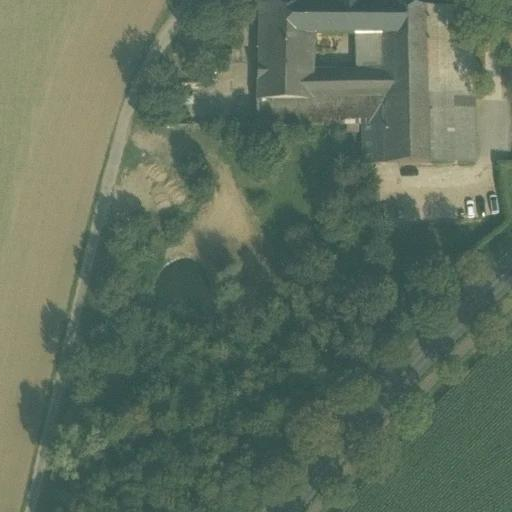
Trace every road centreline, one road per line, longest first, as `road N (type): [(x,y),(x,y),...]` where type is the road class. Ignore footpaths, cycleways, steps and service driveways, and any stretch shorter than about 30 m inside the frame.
road 1 (track): [(181,0),(149,55),(109,172),(28,511)]
road 2 (primary): [(511,270),(281,511)]
